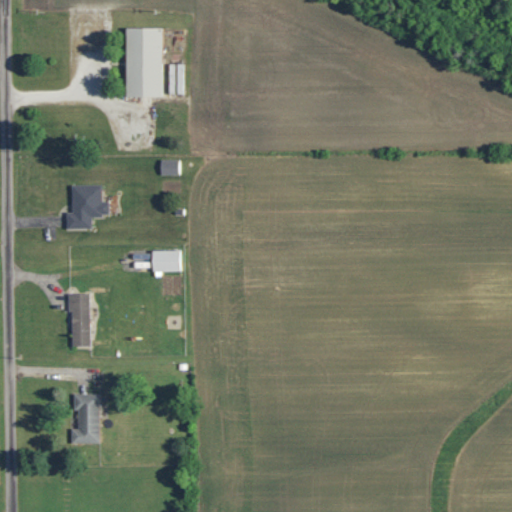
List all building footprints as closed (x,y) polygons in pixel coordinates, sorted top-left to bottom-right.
[(159,28),(123,28),(123,97),(159,97),(159,28)] [(65,230),(107,230),(107,199),(102,199),(102,183),(71,183),(71,210),(65,210),(65,230)] [(149,270),(179,270),(179,249),(149,249),(149,270)] [(89,345),(89,292),(69,292),(69,345),(89,345)] [(98,390),(71,390),(71,442),(98,442),(98,390)]
